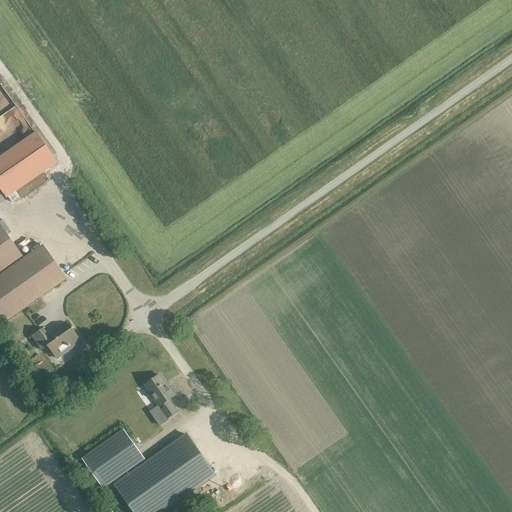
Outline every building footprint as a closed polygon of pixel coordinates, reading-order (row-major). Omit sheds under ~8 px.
[(31,132),(0,151),(0,197),(52,166),(31,132)] [(0,272),(22,257),(0,226),(0,272)] [(0,276),(0,312),(6,322),(66,279),(42,246),(0,276)] [(80,340),(69,325),(60,331),(60,334),(56,336),(54,334),(49,338),(43,328),(32,336),(42,349),(47,345),(57,359),(64,354),(63,353),(80,340)] [(150,394),(157,404),(149,410),(158,424),(167,417),(168,418),(178,412),(177,411),(176,411),(174,407),(169,400),(175,395),(169,387),(168,388),(159,375),(145,385),(151,393),(150,394)] [(82,459),(103,489),(145,459),(123,429),(82,459)] [(161,511),(215,474),(187,434),(115,485),(133,511),(161,511)]
